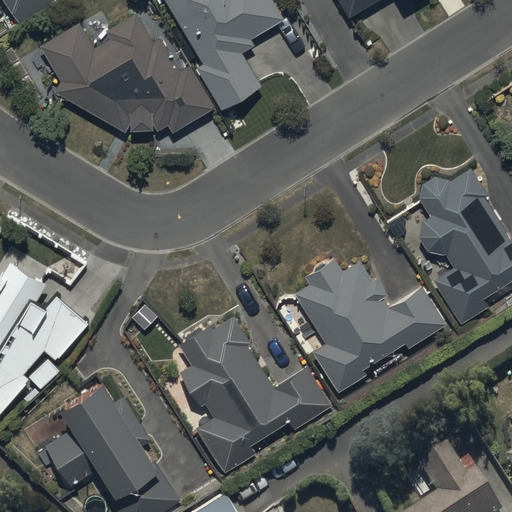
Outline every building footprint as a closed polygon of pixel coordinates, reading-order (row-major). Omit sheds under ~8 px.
[(8,0),(21,20),(53,0),(8,0)] [(166,0),(204,62),(198,65),(223,107),(263,83),(244,51),(257,43),(253,36),(285,16),(275,0),(166,0)] [(342,0),(351,14),(373,0),(342,0)] [(41,44),(61,78),(57,88),(127,130),(131,123),(131,128),(157,126),(159,129),(169,124),(173,130),(216,104),(190,62),(180,68),(161,35),(154,39),(137,11),(108,28),(112,35),(95,45),(80,20),(41,44)] [(472,165),(450,178),(448,177),(447,176),(445,176),(444,175),(442,175),(440,175),(439,175),(437,175),(435,175),(434,176),(432,176),(431,177),(429,178),(428,179),(427,180),(425,181),(424,182),(423,183),(422,185),(422,186),(421,188),(421,190),(420,191),(420,193),(420,194),(420,196),(421,198),(421,199),(422,201),(422,202),(423,204),(424,205),(425,207),(426,208),(427,209),(429,210),(430,211),(429,212),(427,213),(426,214),(425,215),(424,217),(423,218),(422,220),(422,221),(421,223),(421,225),(420,227),(420,228),(420,230),(420,232),(420,234),(421,235),(421,237),(422,239),(423,240),(424,242),(425,243),(426,245),(427,246),(428,247),(430,248),(431,249),(433,250),(435,250),(436,251),(438,251),(440,252),(442,252),(443,252),(445,252),(447,251),(455,264),(433,278),(461,322),(489,304),(484,296),(511,278),(511,234),(511,235),(488,196),(490,194),(472,165)] [(312,282),(296,292),(326,340),(314,348),(340,390),(367,373),(363,367),(405,341),(409,347),(448,323),(423,283),(390,303),(386,296),(389,294),(378,276),(374,278),(362,259),(345,270),(337,257),(307,275),(312,282)] [(0,413),(30,376),(43,388),(61,368),(44,350),(46,348),(60,355),(90,319),(58,291),(46,303),(37,298),(47,281),(11,259),(0,276),(0,413)] [(216,414),(197,425),(226,470),(256,452),(250,443),(289,419),(295,428),(334,403),(309,364),(276,385),(250,343),(253,341),(236,314),(213,328),(211,324),(180,344),(192,362),(181,369),(202,402),(206,399),(216,414)] [(76,424),(46,442),(70,483),(99,466),(111,486),(106,488),(119,511),(162,511),(182,500),(147,442),(152,439),(126,394),(119,398),(107,378),(64,404),(76,424)] [(470,462),(461,468),(449,448),(420,465),(440,496),(414,511),(502,511),(476,469),(475,470),(470,462)] [(238,511),(227,490),(192,509),(193,511),(238,511)]
